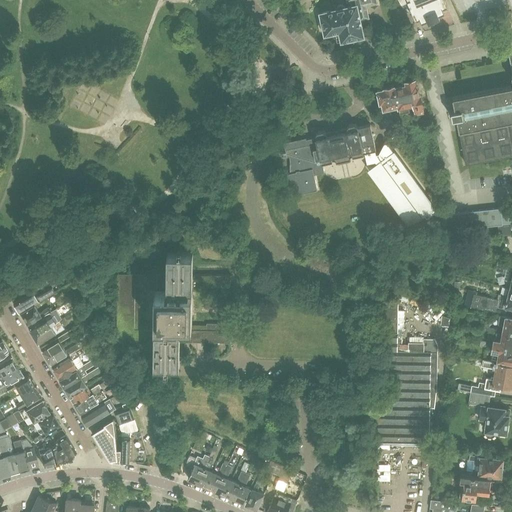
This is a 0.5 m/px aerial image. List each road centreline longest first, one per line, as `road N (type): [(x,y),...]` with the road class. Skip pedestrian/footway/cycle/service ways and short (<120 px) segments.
road 1 (residential): [(247,0),(321,70),(511,32)]
road 2 (residential): [(94,472),(89,450),(0,301)]
road 3 (residential): [(234,511),(154,481),(94,472)]
